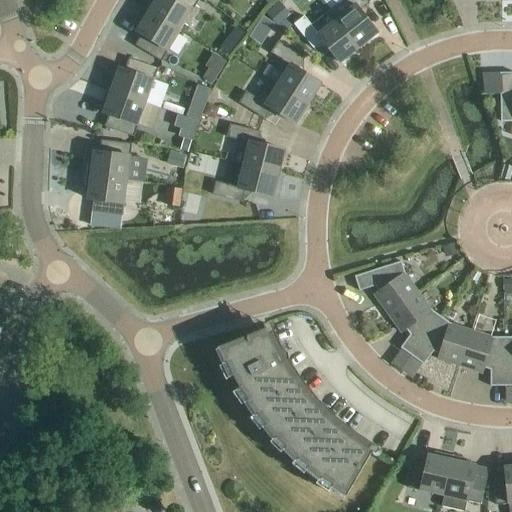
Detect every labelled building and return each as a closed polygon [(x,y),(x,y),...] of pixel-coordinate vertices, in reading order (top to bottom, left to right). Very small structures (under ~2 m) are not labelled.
[(154,0),(151,0),(145,10),(180,32),(199,1),(197,0),(155,0),(155,1),(154,0)] [(344,0),(329,12),(336,21),(359,50),(377,35),(359,12),(369,4),(365,0),(344,0)] [(180,32),(145,10),(138,22),(141,24),(136,33),(141,36),(135,47),(161,63),(180,32)] [(336,21),(329,12),(311,27),(304,17),(294,26),(312,49),(322,42),(340,64),(359,50),(336,21)] [(308,106),(321,85),(297,70),(303,59),(278,43),(271,54),(281,60),(275,70),(284,75),(277,86),(308,106)] [(219,79),(227,55),(213,51),(205,75),(219,79)] [(107,90),(145,104),(157,70),(129,60),(125,71),(118,69),(115,79),(111,77),(107,90)] [(511,73),(499,74),(499,75),(500,123),(511,122),(511,73)] [(199,80),(189,113),(180,111),(175,130),(197,136),(213,85),(199,80)] [(308,106),(277,86),(271,96),(262,90),(256,99),(246,93),(239,104),(264,120),(271,110),(296,126),(308,106)] [(145,104),(107,90),(102,103),(106,104),(102,114),(109,116),(105,128),(133,138),(145,104)] [(208,105),(203,117),(213,121),(218,109),(208,105)] [(271,136),(259,133),(230,126),(227,138),(238,141),(235,152),(246,154),(243,166),(279,175),(285,152),(268,148),(271,136)] [(142,135),(139,143),(151,146),(153,138),(142,135)] [(184,140),(181,151),(189,154),(192,143),(184,140)] [(86,176),(127,182),(131,145),(101,142),(99,154),(93,153),(92,163),(88,163),(86,176)] [(182,169),(185,156),(169,152),(166,165),(182,169)] [(279,175),(243,166),(240,178),(229,175),(227,186),(216,183),(212,196),(242,203),(245,191),(273,198),(279,175)] [(127,182),(86,176),(84,190),(88,190),(87,200),(93,201),(92,213),(122,217),(124,202),(140,204),(142,184),(127,182)] [(167,189),(164,206),(179,208),(182,191),(167,189)] [(443,248),(446,260),(460,256),(456,245),(443,248)] [(417,293),(405,276),(401,263),(354,278),(359,292),(375,287),(379,293),(374,297),(387,315),(417,293)] [(430,311),(417,293),(387,315),(401,333),(405,330),(410,336),(401,348),(400,349),(411,358),(440,318),(430,311)] [(450,325),(440,318),(411,358),(423,366),(424,365),(432,353),(440,355),(438,361),(459,367),(471,332),(450,325)] [(266,330),(217,349),(229,377),(237,391),(254,416),(274,440),(295,462),(319,480),(346,498),(372,452),(350,438),(330,422),(312,405),(297,385),(283,365),(276,353),(266,330)] [(491,339),(471,332),(459,367),(481,374),(483,368),(490,371),(490,386),(490,387),(504,387),(504,338),(491,339)] [(415,459),(413,465),(408,489),(443,497),(452,457),(439,454),(438,458),(428,456),(427,462),(415,459)] [(452,457),(443,497),(441,507),(462,511),(463,511),(466,502),(479,505),(485,475),(473,472),(475,466),(465,464),(466,460),(452,457)] [(511,511),(511,467),(504,468),(505,474),(493,476),(496,506),(508,505),(508,511),(511,511)] [(129,497),(133,511),(145,511),(140,494),(129,497)] [(133,511),(129,497),(119,500),(121,511),(133,511)] [(121,511),(119,500),(108,503),(110,511),(121,511)] [(110,511),(108,503),(98,506),(99,511),(110,511)]
